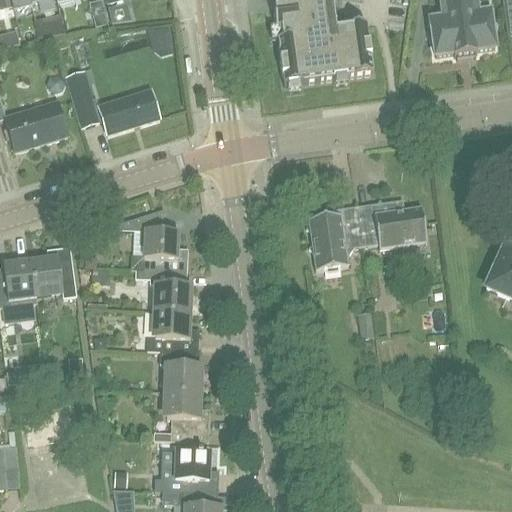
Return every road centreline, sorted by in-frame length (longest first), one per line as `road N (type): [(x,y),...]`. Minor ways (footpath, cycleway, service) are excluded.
road 1 (tertiary): [(280,511),(225,155)]
road 2 (residential): [(225,155),(511,112)]
road 3 (residential): [(0,225),(225,155)]
road 4 (tertiary): [(225,155),(204,0)]
